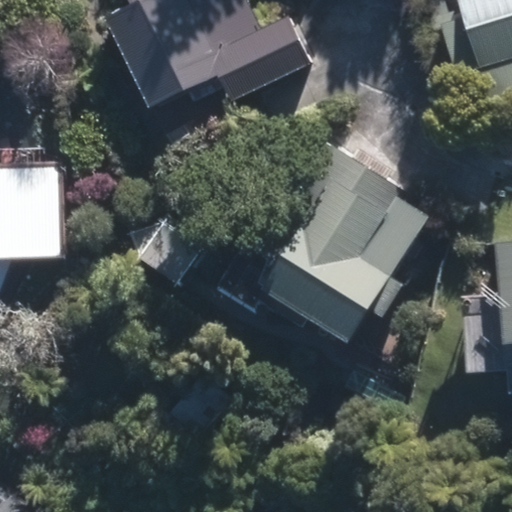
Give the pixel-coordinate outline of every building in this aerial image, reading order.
[(118,0),(128,18),(100,31),(142,117),(208,85),(222,111),(308,68),(289,31),(254,49),(230,0),(118,0)] [(511,0),(471,0),(450,6),(487,125),(511,117),(511,0)] [(444,216),(332,147),(254,271),(264,278),(250,300),(338,356),(359,322),(372,330),(444,216)] [(0,173),(0,284),(6,269),(62,271),(62,172),(0,173)] [(511,253),(489,255),(498,357),(511,356),(511,253)] [(0,511),(33,511),(0,490),(0,511)]
